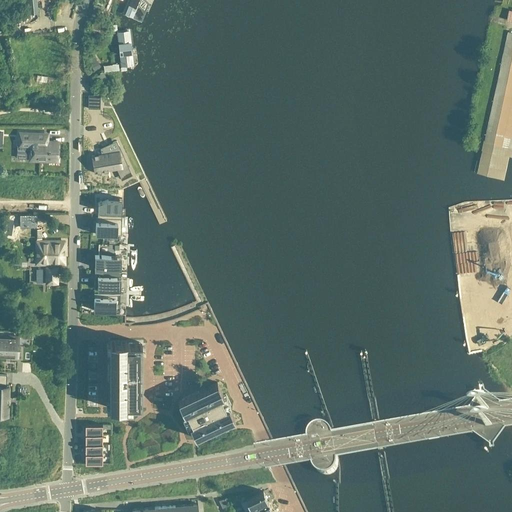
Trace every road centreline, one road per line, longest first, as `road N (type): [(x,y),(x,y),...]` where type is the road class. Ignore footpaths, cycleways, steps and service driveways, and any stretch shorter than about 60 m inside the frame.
road 1 (residential): [(64,490),(511,413)]
road 2 (unclassified): [(73,334),(76,41),(84,0)]
road 3 (residential): [(73,334),(211,339),(265,439)]
road 4 (unclassified): [(64,490),(73,334)]
